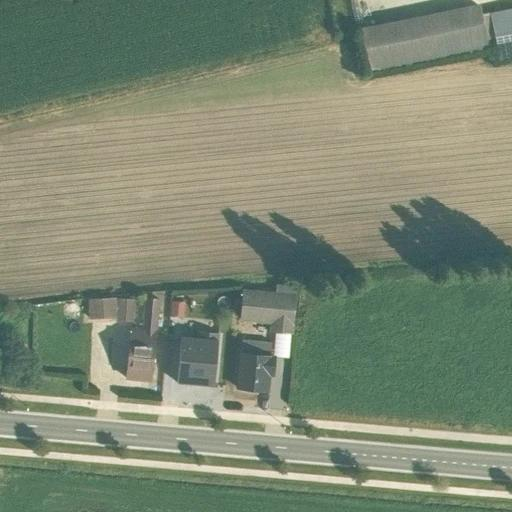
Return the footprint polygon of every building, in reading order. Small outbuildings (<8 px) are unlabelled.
[(498,62),(511,59),(511,8),(480,14),(477,4),(359,28),(368,74),(487,50),(487,48),(494,46),(498,62)] [(274,294),(242,291),(239,322),(268,324),(268,333),(291,335),(295,296),(293,295),(295,287),(275,285),(274,294)] [(87,300),(88,320),(115,319),(115,322),(132,323),(134,301),(116,299),(116,309),(115,309),(115,298),(87,300)] [(130,329),(125,379),(149,381),(158,300),(144,299),(141,330),(130,329)] [(212,387),(217,335),(197,333),(197,338),(181,337),(175,383),(212,387)] [(269,355),(270,343),(241,341),(236,389),(266,392),(267,376),(271,376),(273,356),(269,355)]
